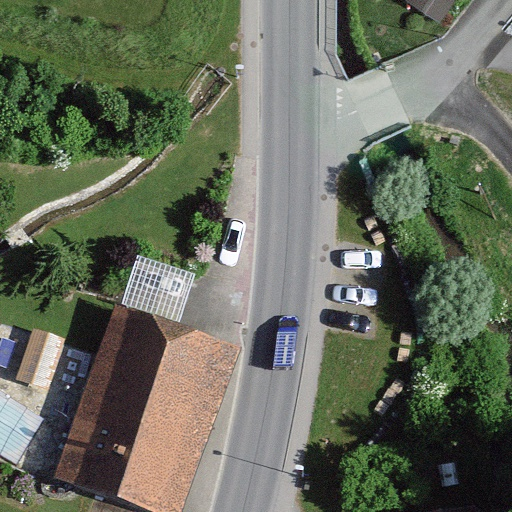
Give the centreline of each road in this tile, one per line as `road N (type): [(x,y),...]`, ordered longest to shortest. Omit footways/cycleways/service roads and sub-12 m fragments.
road 1 (tertiary): [(288,162),(287,289),(265,450),(246,511)]
road 2 (tertiary): [(290,0),(288,162)]
road 3 (residential): [(288,162),(419,89)]
road 4 (residential): [(419,89),(453,66),(507,0)]
road 5 (residential): [(419,89),(479,122),(511,163)]
